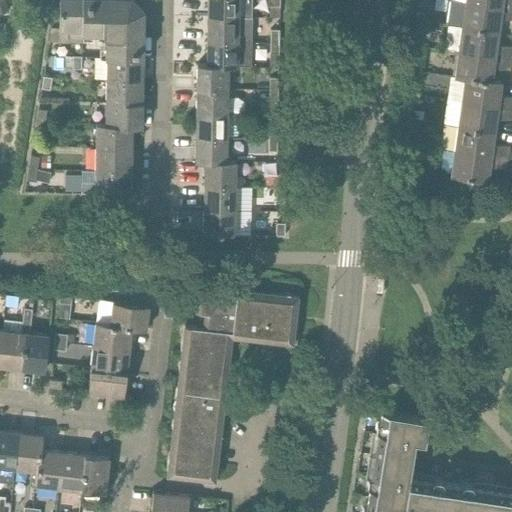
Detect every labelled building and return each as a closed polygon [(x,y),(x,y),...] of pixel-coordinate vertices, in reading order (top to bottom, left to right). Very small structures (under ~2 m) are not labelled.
[(68,32),(81,32),(81,0),(60,0),(59,44),(68,44),(68,32)] [(106,58),(143,59),(144,10),(134,0),(81,0),(81,32),(81,34),(102,34),(105,37),(105,58),(106,58)] [(208,0),(208,18),(239,19),(239,0),(208,0)] [(419,0),(418,10),(446,15),(448,0),(419,0)] [(511,0),(464,0),(464,3),(511,10),(511,0)] [(460,27),(498,33),(500,19),(511,21),(511,10),(464,3),(460,27)] [(207,42),(239,43),(239,19),(208,18),(207,42)] [(457,51),(511,59),(511,48),(511,47),(496,45),(498,33),(460,27),(457,51)] [(271,43),(279,43),(279,31),(271,31),(271,43)] [(229,67),(238,68),(239,43),(207,42),(207,65),(229,67)] [(270,55),(279,55),(279,43),(271,43),(270,55)] [(479,78),(491,80),(493,68),(509,71),(511,59),(457,51),(453,78),(463,79),(479,81),(479,78)] [(73,69),(81,69),(81,57),(73,57),(73,69)] [(106,80),(143,80),(143,59),(106,58),(106,80)] [(197,90),(228,90),(229,67),(207,65),(197,65),(197,90)] [(42,89),(50,91),(52,79),(44,77),(42,89)] [(460,102),(511,109),(511,97),(499,96),(501,82),(491,80),(479,78),(479,81),(463,79),(460,102)] [(270,91),(278,91),(278,79),(270,79),(270,91)] [(106,102),(143,103),(143,80),(106,80),(106,102)] [(228,115),(228,114),(228,90),(197,90),(196,114),(228,115)] [(270,103),(278,103),(278,91),(270,91),(270,103)] [(121,127),(133,127),(142,127),(143,103),(106,102),(105,124),(121,124),(121,127)] [(457,126),(494,132),(496,119),(511,121),(511,120),(511,109),(460,102),(457,126)] [(36,122),(44,123),(46,111),(38,110),(36,122)] [(196,138),(227,139),(228,115),(196,114),(196,138)] [(34,134),(42,136),(44,123),(36,122),(34,134)] [(96,148),(132,149),(133,127),(121,127),(121,124),(105,124),(96,124),(96,148)] [(453,152),(507,159),(508,147),(492,144),(494,132),(457,126),(453,152)] [(269,138),(277,138),(277,127),(262,127),(262,138),(269,138)] [(217,161),(227,161),(227,139),(196,138),(195,163),(205,163),(217,163),(217,161)] [(269,152),(277,152),(277,138),(269,138),(269,152)] [(96,171),(132,172),(132,149),(96,148),(96,171)] [(453,152),(450,176),(487,181),(489,167),(505,170),(507,159),(453,152)] [(29,168),(37,170),(39,158),(31,156),(29,168)] [(204,186),(236,187),(236,161),(227,161),(217,161),(217,163),(205,163),(204,186)] [(27,181),(35,182),(37,170),(29,168),(27,181)] [(132,172),(96,171),(95,194),(131,195),(132,172)] [(277,188),(286,188),(286,175),(277,175),(277,188)] [(204,210),(235,211),(236,187),(204,186),(204,210)] [(277,200),(285,200),(286,188),(277,188),(277,200)] [(235,236),(235,235),(235,211),(204,210),(203,235),(235,236)] [(276,236),(285,236),(285,224),(276,224),(276,236)] [(205,313),(203,327),(185,325),(181,355),(178,385),(174,415),(171,445),(167,475),(215,481),(219,451),(222,421),(226,391),(229,361),(232,337),(262,341),(293,344),(298,296),(267,293),(237,289),(236,294),(197,290),(196,312),(205,313)] [(59,304),(71,305),(72,297),(60,296),(59,304)] [(132,327),(132,329),(146,331),(149,306),(112,302),(109,324),(132,327)] [(24,309),(23,319),(31,320),(32,310),(24,309)] [(29,332),(31,320),(23,319),(21,331),(3,329),(0,353),(0,366),(21,369),(25,332),(29,332)] [(129,350),(132,329),(132,327),(109,324),(95,322),(93,346),(129,350)] [(49,335),(29,332),(25,332),(21,369),(44,372),(45,372),(49,335)] [(54,342),(66,343),(67,335),(55,334),(54,342)] [(53,350),(65,351),(66,343),(54,342),(53,350)] [(91,368),(127,372),(129,350),(93,346),(91,368)] [(91,368),(88,392),(124,397),(127,372),(91,368)] [(49,388),(61,390),(62,381),(50,380),(49,388)] [(403,511),(404,503),(409,476),(415,440),(425,442),(429,418),(382,411),(366,511),(403,511)] [(0,467),(14,469),(19,433),(0,430),(0,467)] [(14,469),(36,471),(39,472),(41,450),(43,436),(19,433),(14,469)] [(35,486),(58,488),(61,452),(41,450),(39,472),(36,471),(35,486)] [(81,491),(81,490),(85,455),(61,452),(58,488),(81,491)] [(81,490),(104,493),(105,493),(109,457),(85,455),(81,490)] [(511,511),(511,492),(409,476),(404,503),(403,511),(511,511)] [(187,511),(189,496),(153,492),(150,511),(187,511)]
